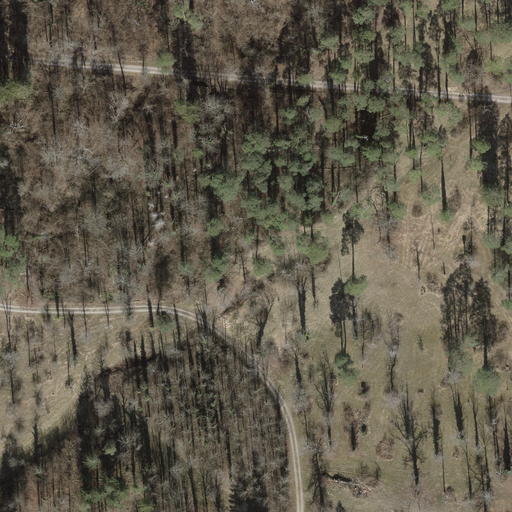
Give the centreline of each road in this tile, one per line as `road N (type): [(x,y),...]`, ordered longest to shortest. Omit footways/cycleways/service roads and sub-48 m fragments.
road 1 (track): [(0,56),(511,99)]
road 2 (track): [(0,307),(128,305),(190,313),(231,339),(287,414),(297,511)]
